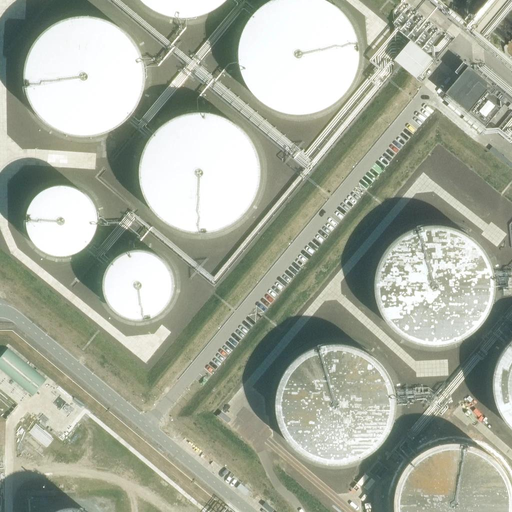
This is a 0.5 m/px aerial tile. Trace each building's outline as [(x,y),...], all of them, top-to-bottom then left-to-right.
[(130,0),(139,9),(156,18),(176,22),(196,19),(214,10),(224,0),(130,0)] [(230,52),(232,72),(240,91),(254,105),(271,115),(291,119),(311,116),(329,107),(343,93),(352,74),(355,53),(350,32),(339,15),(322,2),(317,0),(267,0),(261,2),(245,16),(235,33),(230,52)] [(13,77),(15,97),(23,115),(37,130),(54,139),(74,143),(94,140),(112,131),(126,117),(135,98),(138,77),(133,57),(122,39),(105,26),(85,19),(64,19),(44,27),(28,40),(18,57),(13,77)] [(418,79),(435,59),(411,39),(394,59),(418,79)] [(460,77),(444,95),(466,113),(467,112),(486,89),(491,93),(495,89),(463,62),(454,72),(460,77)] [(485,127),(504,104),(491,93),(486,89),(467,112),(485,127)] [(130,172),(132,192),(140,210),(153,225),(171,235),(191,238),(211,235),(229,226),(243,212),(252,193),(254,172),(250,152),(238,134),(222,121),(202,114),(181,115),(161,122),(145,135),(134,152),(130,172)] [(22,205),(18,221),(21,235),(27,243),(38,252),(48,255),(59,255),(73,250),(82,241),(88,230),(89,215),(85,203),(73,191),(57,185),(43,187),(30,194),(22,205)] [(371,283),(373,302),(381,321),(394,336),(412,345),(432,349),(452,346),(470,337),(484,323),(493,304),(495,283),(491,263),(479,245),(463,232),(443,225),(422,225),(402,232),(386,246),(375,263),(371,283)] [(98,271),(95,287),(98,301),(103,310),(114,318),(125,322),(135,322),(150,316),(159,307),(164,296),(165,281),(161,270),(150,257),(134,251),(120,253),(106,260),(98,271)] [(486,385),(488,404),(496,423),(510,438),(511,438),(511,338),(501,348),(491,365),(486,385)] [(267,402),(269,422),(277,441),(291,455),(308,465),(328,469),(348,466),(366,457),(380,443),(389,424),(392,403),(387,382),(376,365),(359,352),(339,345),(318,345),(298,352),(282,366),(272,383),(267,402)] [(385,504),(385,511),(508,511),(510,504),(505,484),(494,466),(477,453),(457,446),(436,446),(416,453),(400,467),(390,484),(385,504)] [(233,487),(241,476),(203,448),(195,458),(233,487)]
